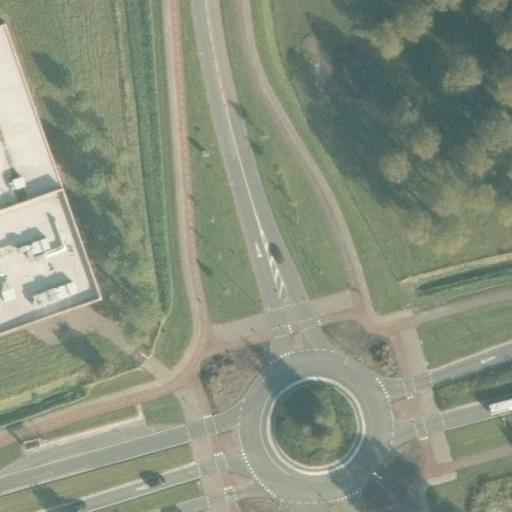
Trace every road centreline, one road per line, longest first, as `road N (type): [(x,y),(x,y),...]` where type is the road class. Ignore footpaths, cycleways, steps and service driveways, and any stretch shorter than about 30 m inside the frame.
road 1 (secondary): [(253,407),(0,488)]
road 2 (tertiary): [(331,363),(306,326),(242,171)]
road 3 (tertiary): [(242,171),(281,371)]
road 4 (secondary): [(71,511),(258,459)]
road 5 (tertiary): [(242,171),(204,0)]
road 6 (secondary): [(511,351),(408,388),(370,390)]
road 7 (secondary): [(379,444),(511,405)]
